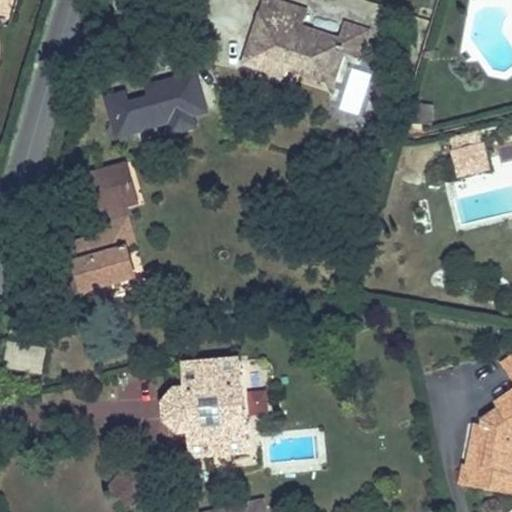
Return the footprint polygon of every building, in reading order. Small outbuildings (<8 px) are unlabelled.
[(264,1),(257,24),(302,37),(304,30),(309,14),(264,1)] [(302,37),(257,24),(244,65),(286,78),(289,71),(292,60),(340,75),(345,51),(366,54),(372,31),(348,23),(342,39),(304,30),(302,37)] [(292,60),(289,71),(336,86),(340,75),(292,60)] [(204,82),(111,107),(120,140),(170,126),(173,138),(200,130),(197,120),(214,115),(204,82)] [(491,171),(485,144),(453,152),(460,179),(491,171)] [(134,227),(132,220),(144,216),(133,180),(102,190),(113,226),(121,224),(123,230),(134,227)] [(111,233),(114,247),(130,243),(142,279),(150,276),(134,227),(123,230),(111,233)] [(130,243),(114,247),(77,257),(89,293),(142,279),(130,243)] [(502,411),(488,421),(482,426),(473,466),(467,465),(462,487),(494,493),(506,496),(510,476),(511,475),(511,359),(506,364),(511,373),(511,390),(497,402),(502,411)] [(252,451),(242,362),(185,368),(188,389),(177,390),(168,403),(171,422),(181,433),(191,432),(193,457),(252,451)] [(141,456),(122,478),(142,496),(162,473),(141,456)] [(142,496),(122,478),(110,492),(130,510),(142,496)]
